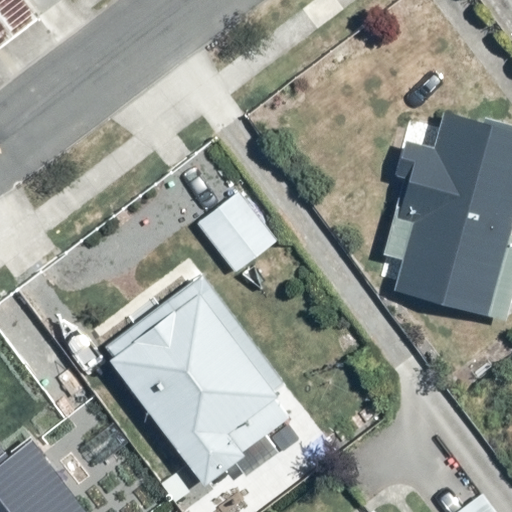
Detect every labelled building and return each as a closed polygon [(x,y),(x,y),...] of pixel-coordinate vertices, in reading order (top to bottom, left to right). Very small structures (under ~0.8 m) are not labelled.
[(0,0),(0,52),(42,22),(24,0),(0,0)] [(511,225),(511,130),(438,109),(429,147),(413,142),(380,252),(400,259),(391,289),(504,321),(511,289),(511,235),(509,235),(511,225)] [(278,239),(239,189),(197,222),(253,294),(271,280),(254,259),(278,239)] [(283,381),(201,272),(98,345),(200,483),(292,416),(272,389),(283,381)] [(51,380),(3,313),(0,315),(0,374),(20,402),(51,380)] [(85,511),(27,431),(0,450),(0,511),(85,511)] [(230,511),(211,485),(174,511),(230,511)]
